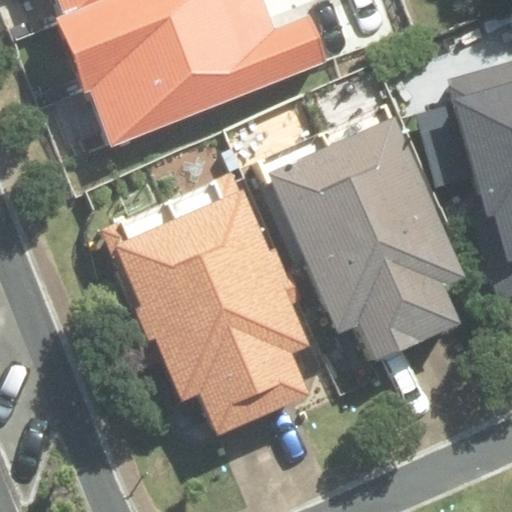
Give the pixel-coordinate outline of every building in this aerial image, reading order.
[(49,0),(102,134),(319,50),(303,9),(264,24),(254,0),(49,0)] [(511,53),(451,71),(454,87),(447,88),(475,193),(464,195),(493,296),(511,290),(511,53)] [(323,136),(409,330),(452,312),(435,272),(457,263),(387,107),(323,136)] [(409,332),(409,330),(323,136),(322,136),(261,163),(331,322),(352,312),(368,349),(409,332)] [(258,237),(227,164),(94,219),(128,296),(123,297),(137,330),(143,327),(171,393),(190,384),(208,426),(302,383),(284,343),(302,336),(283,298),(292,294),(265,236),(258,237)]
